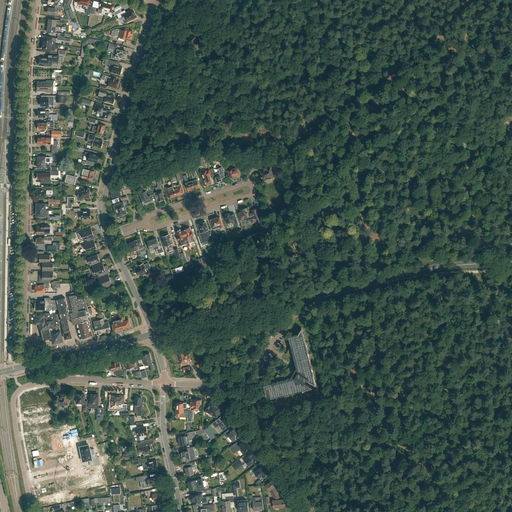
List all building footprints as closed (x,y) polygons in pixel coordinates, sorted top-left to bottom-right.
[(90,13),(92,7),(88,6),(89,0),(78,0),(78,3),(84,5),(83,9),(82,12),(86,13),(90,14),(90,13)] [(105,14),(108,2),(105,1),(104,0),(103,0),(102,0),(101,0),(99,9),(102,9),(101,14),(105,14)] [(108,2),(105,14),(108,15),(109,11),(112,12),(115,4),(114,3),(113,3),(112,2),(111,3),(108,2)] [(48,7),(47,13),(54,14),(55,11),(58,11),(58,9),(61,9),(61,6),(55,5),(55,8),(48,7)] [(69,20),(75,18),(71,8),(66,10),(69,20)] [(117,14),(117,15),(119,18),(122,16),(122,17),(125,21),(125,22),(136,17),(133,10),(126,13),(125,10),(122,12),(117,14)] [(198,42),(205,35),(194,24),(187,30),(190,34),(181,43),(187,50),(197,41),(198,42)] [(132,31),(129,30),(129,29),(125,27),(125,30),(121,29),(117,29),(112,30),(111,36),(115,37),(115,36),(119,36),(118,37),(125,39),(125,37),(129,38),(128,38),(131,39),(132,33),(132,31)] [(59,45),(51,44),(43,42),(42,49),(54,51),(55,49),(56,49),(57,48),(58,48),(59,47),(59,46),(59,45)] [(126,58),(126,55),(126,52),(121,50),(117,48),(118,45),(109,43),(108,48),(112,49),(113,49),(111,58),(119,60),(120,57),(125,58),(126,58)] [(49,65),(57,66),(57,63),(58,63),(59,56),(64,57),(65,54),(59,53),(59,56),(49,55),(49,58),(44,57),(44,58),(39,57),(39,62),(38,63),(38,64),(39,65),(41,65),(44,65),(44,66),(48,66),(49,65)] [(109,60),(103,58),(103,60),(105,60),(104,65),(108,66),(107,67),(112,68),(111,73),(114,73),(120,74),(120,73),(122,72),(121,71),(121,70),(122,70),(122,68),(122,67),(117,66),(117,65),(114,64),(115,61),(109,60)] [(106,75),(104,74),(102,80),(104,80),(108,81),(107,85),(112,87),(112,88),(115,89),(115,87),(117,88),(118,84),(119,84),(120,80),(116,79),(116,78),(112,77),(112,78),(108,77),(109,76),(106,75)] [(113,103),(113,102),(114,102),(114,100),(114,99),(115,96),(110,95),(110,94),(106,93),(107,91),(100,89),(98,97),(105,99),(104,101),(113,103)] [(58,96),(58,95),(53,95),(47,95),(47,96),(47,98),(41,98),(41,105),(49,105),(52,105),(54,105),(54,104),(56,104),(56,102),(66,102),(66,96),(58,96)] [(109,119),(111,112),(103,109),(104,106),(97,104),(95,111),(101,113),(100,118),(104,119),(104,118),(109,119)] [(104,130),(105,125),(99,124),(98,127),(93,126),(91,132),(96,134),(97,131),(105,134),(106,130),(104,130)] [(101,148),(101,147),(102,147),(102,144),(103,141),(98,140),(98,139),(94,138),(95,135),(89,134),(87,142),(93,144),(92,145),(101,148)] [(197,159),(205,156),(202,149),(195,152),(197,159)] [(98,159),(99,155),(87,152),(86,156),(88,156),(87,161),(83,160),(82,163),(82,164),(85,165),(85,164),(86,164),(93,166),(93,163),(93,162),(97,163),(97,162),(98,162),(98,160),(98,159)] [(38,162),(49,162),(52,162),(52,157),(56,157),(58,155),(58,154),(52,153),(52,156),(46,156),(40,156),(40,155),(38,156),(37,158),(38,159),(38,162)] [(273,169),(278,167),(275,158),(270,160),(273,169)] [(239,174),(236,166),(239,165),(237,160),(232,161),(234,167),(233,167),(233,168),(228,170),(228,169),(226,170),(228,176),(230,175),(231,177),(236,175),(235,175),(239,174)] [(49,164),(49,162),(38,162),(38,165),(37,165),(38,167),(40,168),(40,167),(49,167),(49,170),(51,170),(58,170),(58,168),(58,167),(51,167),(50,167),(50,164),(49,164)] [(262,180),(274,176),(269,163),(267,164),(267,165),(260,168),(262,175),(260,176),(262,180)] [(199,187),(195,174),(197,174),(194,167),(189,168),(193,180),(191,180),(194,189),(199,187)] [(222,170),(221,167),(218,168),(219,171),(215,173),(214,168),(209,169),(212,178),(213,178),(212,177),(214,176),(216,181),(223,179),(222,177),(225,176),(224,173),(225,173),(224,170),(222,170)] [(88,169),(84,168),(83,170),(79,169),(78,175),(82,176),(81,177),(85,178),(92,180),(93,175),(94,171),(88,169)] [(200,171),(201,172),(200,172),(204,186),(208,184),(211,183),(208,175),(211,174),(209,169),(204,171),(204,170),(200,171)] [(58,171),(58,170),(51,170),(47,170),(47,172),(38,172),(38,175),(37,176),(37,177),(38,178),(38,179),(41,179),(41,183),(45,183),(45,179),(50,179),(50,175),(58,175),(58,171)] [(194,189),(191,180),(189,181),(186,174),(183,175),(182,172),(179,173),(181,179),(184,179),(188,191),(194,189)] [(74,184),(77,177),(67,174),(65,182),(74,184)] [(173,185),(176,195),(180,194),(183,192),(181,185),(180,185),(180,184),(176,185),(176,184),(173,185)] [(173,197),(176,195),(173,185),(166,187),(167,190),(169,197),(173,196),(173,197)] [(158,201),(164,199),(160,186),(155,188),(157,191),(154,192),(156,199),(158,199),(158,201)] [(51,190),(51,187),(47,187),(44,187),(44,189),(43,189),(43,190),(37,190),(37,196),(46,196),(46,194),(52,194),(53,193),(53,191),(51,190)] [(152,189),(151,189),(147,190),(147,191),(146,192),(145,191),(140,193),(143,204),(151,201),(150,196),(154,194),(152,189)] [(120,203),(118,198),(121,197),(119,191),(111,194),(113,200),(115,207),(114,208),(115,211),(116,211),(118,216),(118,215),(119,217),(120,218),(123,217),(123,216),(123,214),(123,213),(127,212),(123,202),(120,203)] [(62,209),(67,209),(67,208),(72,208),(72,204),(72,201),(74,201),(74,197),(67,197),(67,201),(67,204),(65,204),(65,203),(62,203),(62,209)] [(240,216),(241,219),(241,221),(246,220),(246,221),(261,216),(258,208),(259,207),(251,210),(249,211),(248,207),(240,209),(241,211),(239,211),(240,212),(239,213),(240,216)] [(80,211),(80,208),(73,208),(74,212),(76,211),(77,215),(81,214),(81,219),(90,218),(90,217),(91,217),(91,214),(90,214),(90,211),(84,211),(80,211)] [(234,213),(231,214),(230,213),(224,215),(227,223),(233,221),(234,224),(237,223),(235,218),(234,213)] [(220,227),(223,226),(219,216),(210,219),(213,229),(219,227),(220,227)] [(211,231),(209,232),(205,222),(198,224),(200,232),(198,232),(202,242),(209,240),(210,242),(214,241),(213,238),(211,232),(211,231)] [(91,236),(96,234),(95,230),(92,231),(91,227),(81,231),(84,239),(86,238),(87,241),(92,239),(91,236)] [(191,231),(189,227),(186,228),(185,228),(184,228),(180,230),(176,231),(177,235),(177,236),(178,240),(180,239),(182,243),(182,244),(185,243),(184,239),(186,239),(187,243),(194,241),(192,235),(193,235),(191,231)] [(162,236),(165,245),(167,244),(169,251),(173,249),(171,243),(173,243),(171,239),(169,234),(162,236)] [(156,238),(147,241),(150,248),(149,248),(150,250),(155,249),(156,254),(164,251),(162,246),(159,247),(158,242),(157,242),(156,238)] [(134,241),(137,249),(139,254),(141,253),(140,248),(143,247),(140,239),(134,241)] [(95,244),(94,240),(84,243),(86,251),(99,246),(98,243),(95,244)] [(134,250),(137,249),(134,241),(129,242),(130,245),(129,245),(132,255),(135,254),(134,250)] [(101,256),(100,253),(94,255),(94,253),(90,255),(91,256),(87,258),(90,265),(100,261),(99,257),(101,256)] [(50,262),(50,254),(36,254),(36,258),(39,258),(39,262),(50,263),(50,262)] [(42,271),(53,271),(53,262),(50,262),(50,263),(39,262),(39,263),(39,266),(42,266),(42,271)] [(103,275),(105,274),(104,271),(108,269),(107,266),(104,267),(103,263),(92,267),(95,274),(102,272),(103,275)] [(150,267),(148,263),(144,265),(143,263),(138,265),(138,267),(135,268),(137,274),(146,271),(145,269),(150,267)] [(53,271),(42,271),(42,275),(39,275),(39,282),(51,282),(51,279),(53,279),(53,271)] [(110,278),(108,274),(98,278),(102,288),(115,284),(113,277),(110,278)] [(49,287),(49,283),(44,283),(44,284),(40,284),(40,285),(35,285),(35,291),(44,291),(44,287),(49,287)] [(68,311),(70,318),(71,318),(73,324),(76,323),(80,338),(92,335),(91,330),(93,330),(84,296),(80,297),(79,294),(67,297),(71,310),(68,311)] [(58,309),(56,300),(50,300),(50,298),(45,298),(45,300),(41,300),(41,301),(35,301),(35,305),(35,306),(35,308),(35,309),(41,309),(42,310),(44,310),(44,309),(50,309),(58,309)] [(59,311),(61,321),(62,323),(61,323),(64,333),(65,339),(68,338),(69,338),(69,339),(70,339),(71,339),(71,338),(72,337),(70,331),(68,322),(66,322),(66,319),(70,318),(68,311),(65,298),(56,300),(58,309),(59,311)] [(100,315),(104,332),(111,331),(109,322),(104,323),(103,319),(102,312),(99,313),(99,315),(100,315)] [(52,338),(52,337),(53,343),(63,341),(59,326),(60,325),(57,313),(53,314),(53,315),(55,321),(53,322),(54,327),(53,327),(53,329),(50,330),(51,333),(50,333),(52,338)] [(44,315),(40,315),(40,314),(36,314),(36,318),(35,318),(35,323),(39,323),(45,322),(44,320),(47,319),(47,317),(47,316),(44,316),(44,315)] [(126,320),(124,314),(120,316),(121,319),(114,321),(114,323),(112,324),(114,330),(117,329),(127,327),(130,326),(129,319),(126,320)] [(51,333),(50,330),(53,329),(53,327),(54,327),(53,322),(55,321),(53,315),(52,315),(52,316),(50,316),(47,317),(47,319),(44,320),(45,322),(39,323),(41,330),(43,329),(44,337),(45,338),(46,339),(47,339),(52,337),(52,338),(50,333),(51,333)] [(104,332),(100,315),(99,315),(97,316),(98,320),(94,321),(97,334),(104,332)] [(305,380),(306,379),(315,385),(309,359),(306,358),(308,356),(301,328),(297,334),(288,337),(291,346),(286,354),(294,359),(296,367),(292,373),(305,380)] [(153,369),(149,353),(142,355),(145,365),(148,364),(149,370),(153,369)] [(184,355),(183,353),(179,354),(182,365),(188,364),(188,361),(190,360),(189,354),(184,355)] [(132,360),(131,358),(124,360),(126,369),(127,368),(128,371),(134,369),(134,368),(138,367),(136,359),(132,360)] [(112,371),(115,370),(117,376),(123,374),(119,361),(110,363),(110,365),(106,367),(107,369),(111,369),(112,371)] [(305,380),(292,373),(289,378),(285,379),(277,374),(272,382),(263,385),(265,393),(262,400),(285,394),(287,389),(289,391),(288,393),(312,387),(304,383),(305,380)] [(68,405),(69,393),(59,393),(59,397),(61,397),(61,401),(58,401),(57,406),(63,406),(63,405),(68,405)] [(87,408),(87,401),(84,400),(84,394),(82,394),(75,393),(75,398),(77,398),(77,403),(84,403),(83,408),(87,408)] [(44,397),(38,398),(37,394),(35,394),(32,395),(31,395),(31,398),(30,398),(30,397),(29,398),(26,399),(28,405),(33,404),(33,407),(40,406),(40,405),(46,404),(44,397)] [(98,400),(98,395),(91,394),(91,399),(90,399),(90,402),(91,402),(91,403),(94,403),(93,408),(98,408),(98,404),(99,404),(99,400),(98,400)] [(124,403),(124,396),(119,396),(112,396),(111,405),(108,405),(108,410),(117,410),(123,410),(123,411),(126,411),(127,404),(124,403)] [(138,397),(136,396),(136,397),(135,397),(135,401),(134,402),(134,404),(134,412),(136,412),(136,415),(137,415),(142,415),(143,408),(143,404),(141,404),(141,401),(141,397),(138,397)] [(201,404),(201,399),(192,399),(192,400),(191,400),(191,406),(191,410),(194,410),(195,409),(198,409),(198,404),(201,404)] [(214,402),(211,401),(206,410),(206,411),(207,412),(206,413),(212,416),(212,415),(214,417),(215,415),(217,416),(222,406),(218,405),(218,404),(214,402)] [(188,417),(188,413),(188,408),(186,408),(186,403),(175,402),(175,407),(176,407),(176,413),(176,416),(177,417),(179,417),(180,416),(185,417),(188,417)] [(227,427),(233,423),(229,418),(228,419),(226,416),(222,419),(220,417),(212,423),(215,427),(223,421),(227,427)] [(130,425),(134,442),(140,440),(139,436),(148,434),(146,426),(140,428),(140,426),(137,427),(136,425),(130,425)] [(31,439),(42,436),(41,431),(44,430),(43,427),(37,428),(37,431),(30,433),(31,438),(31,439)] [(233,441),(238,437),(239,438),(243,435),(239,430),(238,431),(235,428),(230,431),(229,429),(224,433),(227,437),(229,436),(233,441)] [(189,440),(192,440),(191,437),(193,437),(192,435),(196,435),(195,431),(188,432),(189,435),(188,435),(178,437),(180,445),(189,443),(189,440)] [(43,441),(42,436),(31,439),(31,438),(32,444),(40,442),(41,446),(47,444),(46,441),(43,441)] [(147,453),(151,452),(150,445),(149,445),(149,444),(153,443),(152,440),(137,443),(137,441),(134,442),(134,445),(137,444),(138,446),(137,446),(139,453),(142,452),(143,454),(144,455),(148,454),(147,453)] [(246,450),(250,447),(244,440),(239,444),(237,442),(229,448),(234,454),(239,449),(243,454),(246,451),(246,450)] [(70,447),(64,448),(67,459),(67,460),(72,458),(71,451),(74,450),(72,444),(69,444),(70,447)] [(81,451),(79,452),(80,457),(82,456),(83,461),(93,459),(94,465),(100,464),(99,457),(97,457),(96,454),(91,455),(88,445),(80,447),(81,451)] [(61,461),(67,459),(64,448),(59,450),(58,447),(55,447),(56,454),(59,453),(61,461)] [(195,458),(193,447),(187,448),(188,451),(181,452),(183,461),(195,458)] [(253,462),(258,458),(253,452),(248,456),(244,459),(246,462),(245,462),(247,465),(248,464),(248,465),(253,462)] [(235,470),(243,464),(239,459),(232,465),(235,470)] [(158,466),(156,460),(151,461),(147,462),(143,463),(144,467),(145,467),(146,469),(149,468),(149,469),(150,469),(153,469),(153,468),(154,468),(154,467),(158,466)] [(262,475),(263,477),(264,478),(267,476),(266,475),(269,473),(265,467),(266,466),(262,461),(257,465),(259,468),(257,469),(253,472),(258,478),(262,475)] [(193,470),(192,467),(196,466),(195,462),(186,464),(187,467),(185,467),(187,475),(193,474),(193,475),(200,474),(199,469),(193,470)] [(148,479),(147,475),(135,477),(136,482),(141,481),(141,482),(144,481),(145,487),(148,487),(148,486),(159,484),(158,477),(148,479)] [(274,498),(278,496),(273,486),(274,485),(275,486),(275,485),(275,486),(280,483),(279,482),(280,482),(276,477),(271,481),(265,485),(269,490),(270,489),(274,498)] [(71,481),(73,492),(79,490),(79,493),(83,493),(81,486),(78,487),(76,479),(71,481)] [(198,482),(197,479),(195,480),(194,480),(188,481),(189,490),(196,489),(196,492),(204,490),(203,487),(201,481),(198,482)] [(67,489),(64,490),(65,496),(69,496),(68,493),(73,492),(71,481),(71,480),(65,482),(67,489)] [(46,486),(40,487),(42,494),(41,494),(42,497),(43,497),(44,500),(52,498),(53,503),(61,501),(59,492),(53,493),(52,488),(50,489),(49,486),(46,487),(46,486)] [(153,493),(152,489),(147,490),(147,491),(144,491),(144,492),(145,495),(148,494),(148,496),(153,495),(154,502),(157,501),(157,500),(162,499),(162,498),(163,498),(162,496),(161,491),(153,493)] [(198,504),(199,503),(207,501),(207,496),(203,497),(202,493),(191,496),(192,502),(197,501),(198,504)] [(222,511),(230,511),(230,502),(233,502),(233,493),(222,494),(223,501),(221,501),(222,511)] [(252,498),(252,495),(249,495),(250,503),(253,503),(253,509),(254,511),(259,510),(259,509),(262,508),(261,497),(252,498)] [(278,496),(274,498),(275,500),(272,501),(269,501),(269,497),(265,497),(266,504),(273,504),(273,507),(275,507),(278,507),(284,506),(283,499),(280,500),(278,496)] [(238,511),(242,511),(248,511),(247,500),(237,501),(238,511)] [(208,511),(207,504),(208,504),(207,501),(199,503),(200,507),(194,509),(194,511),(199,511),(200,511),(208,511)]
